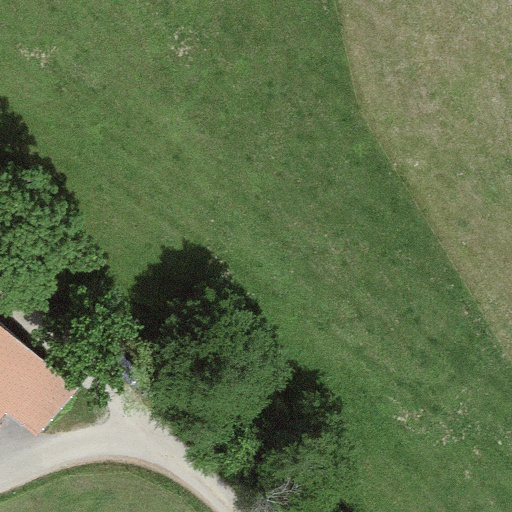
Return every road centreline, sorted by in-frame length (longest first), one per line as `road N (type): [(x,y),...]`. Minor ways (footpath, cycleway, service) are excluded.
road 1 (unclassified): [(0,291),(91,360),(133,413)]
road 2 (unclassified): [(0,476),(133,413)]
road 3 (unclassified): [(133,413),(236,511)]
